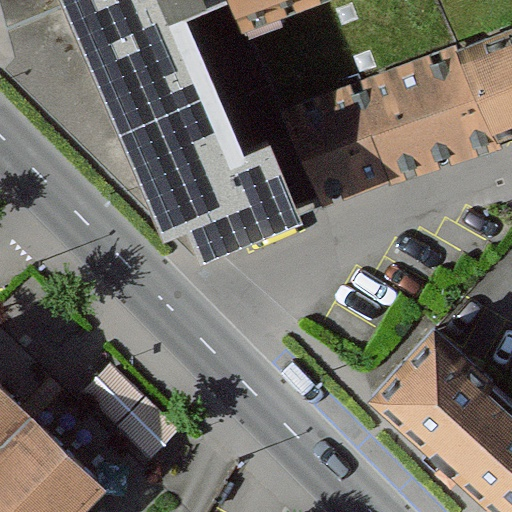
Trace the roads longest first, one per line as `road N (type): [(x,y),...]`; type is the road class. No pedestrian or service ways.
road 1 (residential): [(183,331),(253,288),(511,174)]
road 2 (tertiary): [(0,147),(183,331)]
road 3 (tertiary): [(183,331),(366,511)]
